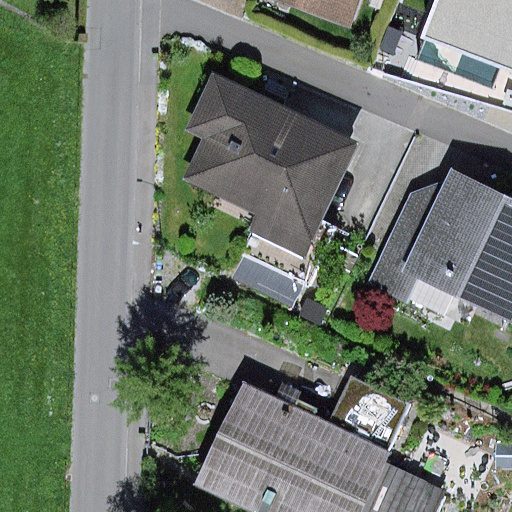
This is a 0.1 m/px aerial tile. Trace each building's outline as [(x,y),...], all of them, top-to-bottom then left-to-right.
[(297,0),(349,19),(356,0),(297,0)] [(511,0),(441,0),(427,39),(511,71),(511,0)] [(345,144),(220,84),(198,128),(215,137),(196,178),(264,210),(242,255),(310,288),(338,229),(311,216),(345,144)] [(511,308),(511,209),(459,184),(421,265),(394,252),(379,283),(446,316),(462,284),(511,308)] [(329,429),(250,392),(208,479),(278,511),(361,511),(412,405),(353,378),(329,429)] [(374,511),(432,511),(441,491),(391,471),(374,511)]
